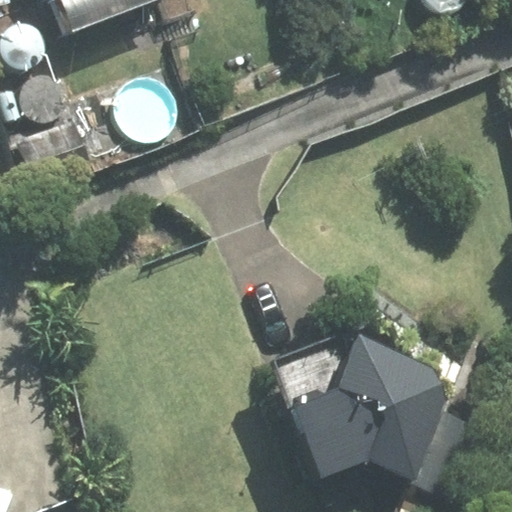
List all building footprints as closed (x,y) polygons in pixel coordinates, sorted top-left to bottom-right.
[(0,0),(0,8),(8,7),(6,0),(0,0)] [(48,0),(65,40),(164,0),(48,0)] [(0,97),(0,110),(6,126),(19,121),(9,95),(0,97)] [(62,132),(80,175),(120,160),(102,115),(62,132)] [(52,135),(13,149),(30,195),(68,181),(52,135)] [(386,497),(379,511),(426,511),(457,441),(418,424),(431,393),(323,347),(245,378),(294,499),(342,479),(386,497)]
